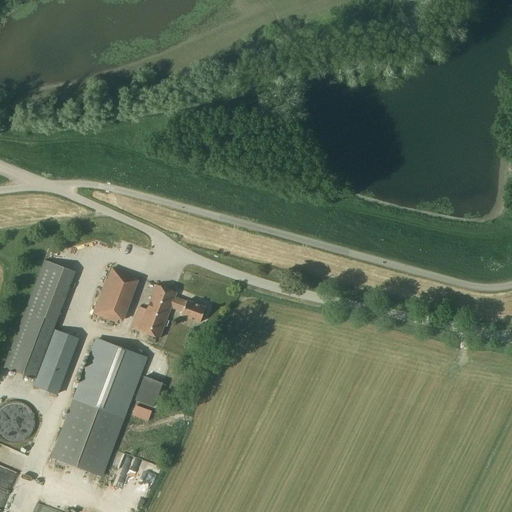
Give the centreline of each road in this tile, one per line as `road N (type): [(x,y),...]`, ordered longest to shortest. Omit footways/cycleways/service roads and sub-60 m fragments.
road 1 (unclassified): [(511,339),(265,285),(46,186)]
road 2 (unclassified): [(46,186),(96,185),(457,283),(511,284)]
